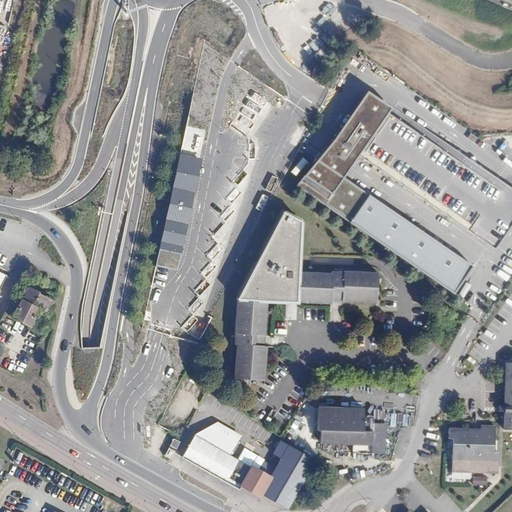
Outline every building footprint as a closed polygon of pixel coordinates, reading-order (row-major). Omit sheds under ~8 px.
[(305,207),(440,290),(455,265),(359,205),(372,183),(380,172),(478,232),(508,184),(371,99),(335,158),(305,207)] [(267,302),(299,304),(299,301),(299,271),(299,220),(281,209),(237,299),(263,301),(267,302)] [(375,271),(299,271),(299,301),(332,301),(332,295),(343,295),(343,298),(376,298),(375,271)] [(43,322),(55,297),(46,292),(45,295),(38,292),(37,294),(27,288),(12,317),(38,330),(43,322)] [(234,334),(231,334),(230,344),(237,344),(234,378),(261,380),(263,346),(258,346),(258,335),(261,335),(263,301),(237,299),(234,334)] [(273,337),(287,336),(286,320),(273,320),(273,337)] [(5,351),(0,360),(0,366),(15,374),(23,360),(5,351)] [(504,353),(501,353),(496,418),(500,418),(504,353)] [(511,353),(504,353),(500,418),(511,419),(511,353)] [(317,431),(320,431),(320,443),(352,444),(352,454),(385,455),(386,432),(374,432),(374,423),(374,419),(372,417),(370,416),(367,417),(366,418),(365,420),(365,423),(363,423),(363,410),(319,408),(317,431)] [(444,428),(448,428),(447,459),(490,462),(491,442),(487,442),(488,417),(476,416),(475,420),(445,418),(444,428)] [(233,487),(244,466),(228,458),(241,436),(218,423),(193,435),(181,457),(233,487)] [(386,424),(374,423),(374,432),(386,432),(386,424)] [(278,458),(267,478),(256,499),(281,511),(286,511),(313,460),(278,438),(271,455),(278,458)] [(170,459),(179,442),(173,439),(164,456),(170,459)] [(256,499),(267,478),(244,466),(233,487),(256,499)] [(15,509),(20,511),(51,511),(22,497),(15,509)]
